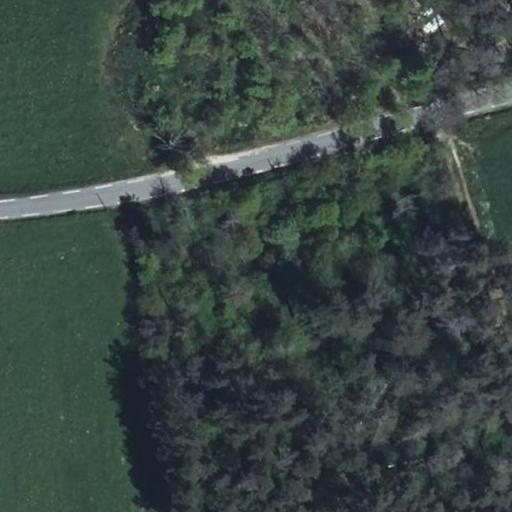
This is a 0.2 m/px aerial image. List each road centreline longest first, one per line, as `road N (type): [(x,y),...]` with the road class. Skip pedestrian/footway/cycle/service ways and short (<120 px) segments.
road 1 (unclassified): [(511,77),(110,169),(0,179)]
road 2 (track): [(427,96),(494,264),(511,375)]
